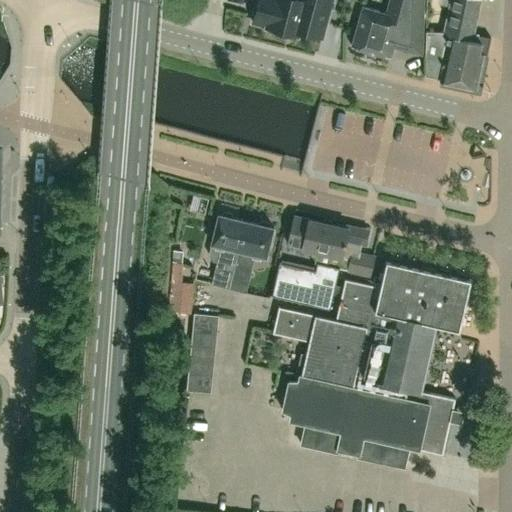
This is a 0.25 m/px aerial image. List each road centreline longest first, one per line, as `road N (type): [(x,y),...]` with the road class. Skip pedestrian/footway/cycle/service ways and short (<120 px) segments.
road 1 (primary): [(98,511),(136,0)]
road 2 (tertiary): [(511,122),(41,3)]
road 3 (residential): [(510,251),(160,160)]
road 4 (tertiary): [(506,511),(510,251)]
road 5 (tertiary): [(24,357),(39,127)]
road 6 (tertiary): [(15,511),(24,357)]
road 7 (tertiary): [(39,127),(41,3)]
